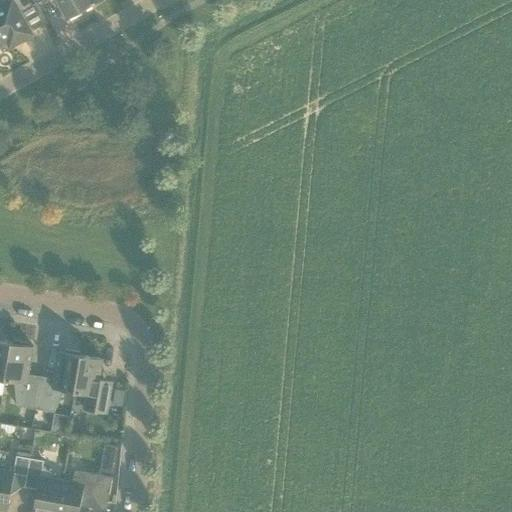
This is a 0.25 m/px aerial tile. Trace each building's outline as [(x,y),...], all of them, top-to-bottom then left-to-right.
[(0,46),(12,39),(15,45),(32,35),(20,13),(32,6),(28,0),(10,0),(11,0),(0,6),(0,46)] [(56,0),(67,19),(93,5),(90,0),(33,0),(36,4),(43,0),(56,0)] [(0,379),(5,380),(11,343),(0,341),(0,379)] [(11,343),(5,380),(15,382),(17,405),(22,406),(21,407),(36,410),(41,377),(29,375),(33,347),(27,346),(28,343),(14,341),(13,344),(11,343)] [(41,377),(36,410),(54,413),(65,391),(75,393),(81,355),(79,355),(80,353),(65,350),(65,353),(59,352),(54,379),(41,377)] [(81,355),(75,393),(87,395),(84,410),(107,414),(111,389),(98,387),(103,359),(81,355)] [(111,404),(123,406),(126,390),(114,388),(111,404)] [(44,445),(47,431),(25,427),(22,441),(44,445)] [(0,468),(0,510),(7,511),(12,485),(25,488),(30,459),(20,457),(16,456),(14,471),(0,468)] [(30,459),(25,488),(38,490),(33,511),(56,511),(62,480),(53,479),(54,475),(43,466),(44,461),(30,459)] [(103,460),(101,470),(115,472),(117,463),(103,460)] [(62,480),(56,511),(79,511),(82,498),(108,503),(113,476),(75,470),(73,482),(62,480)]
